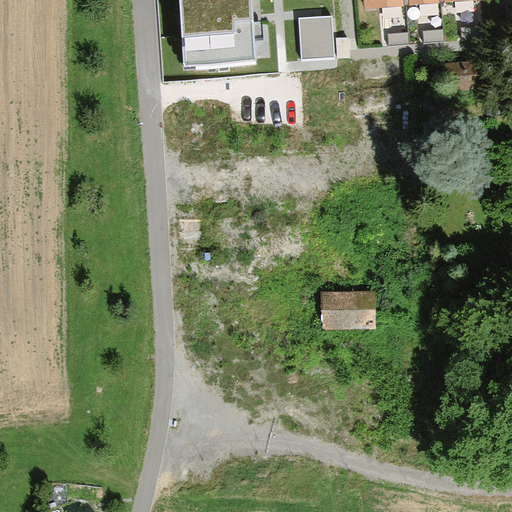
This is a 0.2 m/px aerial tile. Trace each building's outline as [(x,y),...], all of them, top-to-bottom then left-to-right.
[(180,0),(184,67),(257,63),(252,0),(180,0)] [(367,0),(368,8),(394,6),(463,0),(367,0)] [(335,58),(333,19),(300,21),(303,60),(335,58)] [(266,244),(293,245),(294,202),(268,201),(266,244)] [(208,258),(266,258),(265,210),(208,211),(208,258)] [(316,326),(365,327),(366,297),(317,296),(316,326)]
